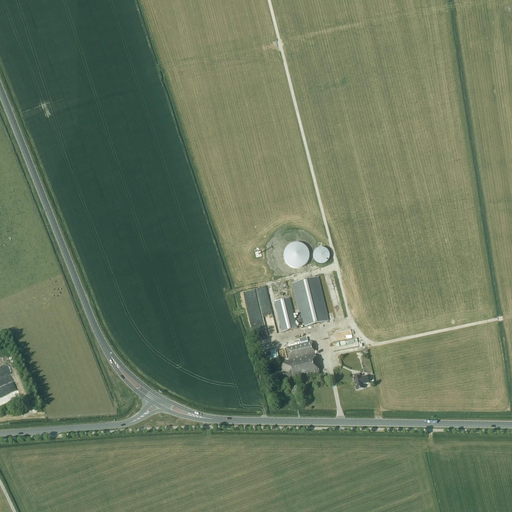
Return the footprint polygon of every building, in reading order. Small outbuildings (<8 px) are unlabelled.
[(324,248),(321,248),(319,248),(316,250),(315,251),(313,254),(313,256),(313,259),(315,261),(316,263),(319,264),(321,265),(324,264),(326,263),(328,261),(329,259),(330,256),(329,254),(328,251),(326,250),(324,248)] [(327,322),(316,278),(291,284),(299,319),(297,320),(299,325),(301,325),(302,328),(327,322)] [(329,285),(331,297),(339,296),(337,284),(329,285)] [(297,329),(290,299),(274,302),(282,333),(297,329)] [(352,338),(351,331),(330,334),(331,341),(352,338)] [(319,374),(311,342),(286,348),(289,360),(280,362),(283,373),(276,375),(278,382),(291,379),(292,381),(319,374)] [(367,382),(366,375),(360,376),(352,378),(355,389),(362,388),(361,384),(367,382)] [(123,404),(118,391),(114,392),(119,405),(123,404)]
